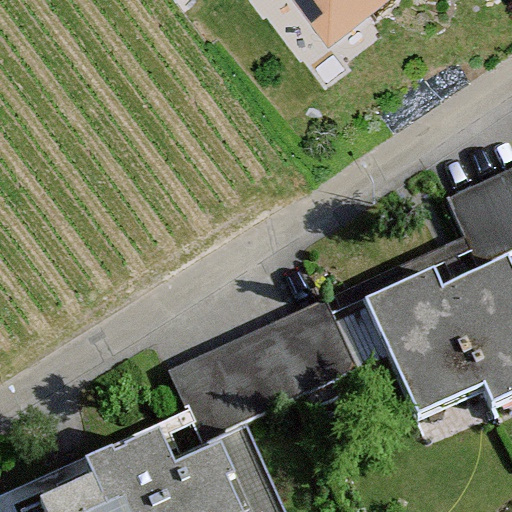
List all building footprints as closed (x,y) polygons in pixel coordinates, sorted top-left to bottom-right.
[(290,0),(332,55),(405,0),(290,0)] [(511,183),(455,210),(484,272),(511,258),(511,183)] [(511,276),(448,305),(492,402),(499,418),(511,412),(511,276)] [(448,305),(440,287),(371,318),(423,433),(492,402),(448,305)] [(331,316),(191,376),(218,441),(358,380),(331,316)] [(163,450),(101,478),(106,490),(115,511),(190,511),(178,484),(163,450)] [(279,511),(252,451),(178,484),(190,511),(279,511)] [(115,511),(106,490),(56,511),(115,511)]
